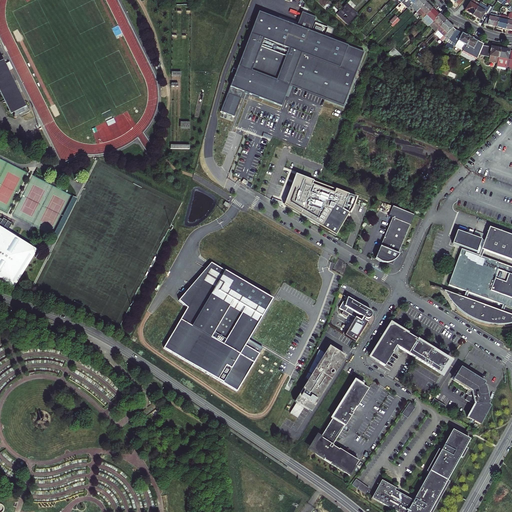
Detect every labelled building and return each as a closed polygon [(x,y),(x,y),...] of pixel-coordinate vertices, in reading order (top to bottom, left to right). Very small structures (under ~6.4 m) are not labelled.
[(403,0),(402,2),(408,8),(411,5),(413,3),(416,0),(403,0)] [(416,0),(413,3),(411,5),(417,12),(421,9),(426,3),(422,0),(416,0)] [(471,0),(464,11),(472,16),(479,5),(472,0),(471,0)] [(427,15),(432,10),(426,3),(421,9),(427,15)] [(479,5),(472,16),(480,20),(484,13),(488,15),(492,9),(489,6),(487,8),(480,4),(479,5)] [(354,18),(343,7),(335,14),(347,25),(354,18)] [(438,16),(432,10),(427,15),(433,21),(434,20),(438,16)] [(299,28),(262,15),(224,115),(239,120),(248,96),(252,97),(287,111),(295,89),(326,101),(345,108),(364,53),(331,40),(320,24),(306,15),(299,28)] [(438,16),(434,20),(441,27),(446,22),(439,15),(438,16)] [(498,17),(489,15),(489,17),(487,17),(483,24),(496,27),(498,17)] [(498,17),(496,27),(505,29),(508,18),(499,16),(498,17)] [(446,22),(441,27),(450,36),(455,31),(446,22)] [(469,38),(456,31),(453,36),(459,39),(456,45),(464,49),(469,38)] [(469,38),(464,49),(471,53),(477,42),(469,38)] [(482,46),(479,53),(490,55),(489,62),(498,63),(498,62),(500,49),(482,46)] [(389,54),(395,60),(400,55),(393,49),(389,54)] [(511,51),(500,49),(498,62),(506,63),(505,68),(511,69),(511,51)] [(3,60),(0,61),(0,94),(10,115),(26,108),(3,60)] [(356,198),(296,174),(284,206),(335,235),(352,208),(356,198)] [(283,202),(272,198),(271,201),(281,206),(283,202)] [(375,258),(375,260),(380,263),(382,264),(384,264),(386,264),(388,264),(394,261),(396,260),(397,258),(398,257),(399,255),(398,255),(410,226),(414,216),(392,207),(388,217),(392,218),(383,238),(377,235),(370,252),(377,255),(375,258)] [(0,281),(13,290),(38,250),(8,231),(13,223),(4,218),(2,220),(0,218),(0,281)] [(479,254),(478,255),(461,249),(448,285),(465,291),(463,298),(442,290),(443,292),(451,295),(451,297),(451,300),(452,302),(454,305),(455,307),(458,310),(462,313),(466,315),(470,318),(475,320),(479,322),(484,323),(487,324),(490,324),(490,322),(496,324),(495,325),(496,326),(497,326),(498,325),(503,325),(508,324),(511,323),(511,315),(502,312),(505,306),(511,308),(511,235),(489,227),(484,240),(481,239),(482,235),(470,230),(468,234),(458,231),(454,229),(448,242),(476,252),(476,253),(479,254)] [(310,296),(318,263),(311,261),(302,294),(310,296)] [(225,271),(214,264),(178,300),(187,308),(164,348),(237,391),(263,348),(248,340),(261,317),(218,292),(223,284),(219,282),(225,271)] [(276,297),(225,271),(219,282),(223,284),(218,292),(261,317),(276,297)] [(453,305),(455,307),(454,305),(452,302),(451,300),(451,297),(451,295),(443,292),(444,294),(446,296),(448,299),(449,301),(451,303),(453,305)] [(370,310),(352,300),(350,298),(345,306),(348,308),(345,312),(364,323),(368,316),(369,317),(371,317),(372,317),(373,316),(373,315),(373,313),(371,311),(370,310)] [(408,353),(417,339),(393,325),(388,326),(387,328),(389,329),(385,334),(384,333),(369,357),(384,366),(393,352),(392,351),(396,345),(408,353)] [(417,339),(408,353),(441,373),(449,360),(432,350),(433,349),(417,339)] [(346,356),(329,346),(325,353),(319,350),(305,378),(308,380),(293,402),(296,403),(290,413),(297,418),(304,408),(310,412),(346,356)] [(483,385),(485,383),(461,368),(453,381),(470,391),(465,400),(474,405),(467,417),(480,425),(490,406),(488,405),(489,403),(489,402),(488,396),(489,396),(488,393),(487,393),(485,386),(483,385)] [(357,463),(333,448),(347,427),(355,415),(354,415),(358,409),(359,409),(370,391),(354,381),(330,419),(331,420),(320,437),(319,437),(314,445),(313,446),(313,447),(313,448),(312,450),(313,451),(313,453),(317,457),(323,461),(323,460),(329,464),(329,465),(348,477),(357,463)] [(433,399),(431,404),(443,409),(445,404),(433,399)] [(416,407),(410,403),(402,414),(408,418),(416,407)] [(460,434),(452,430),(441,449),(440,452),(437,451),(427,469),(425,473),(427,474),(426,476),(414,497),(411,502),(408,500),(396,494),(393,492),(396,487),(381,479),(374,493),(371,497),(397,511),(431,511),(449,481),(447,480),(460,457),(462,458),(468,449),(465,447),(470,440),(460,434)] [(354,482),(351,487),(364,495),(367,490),(354,482)]
